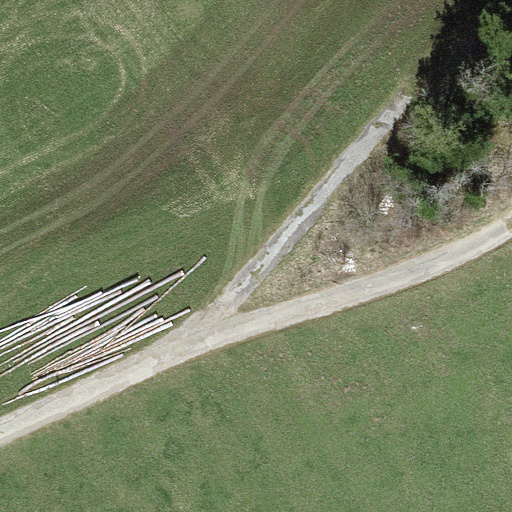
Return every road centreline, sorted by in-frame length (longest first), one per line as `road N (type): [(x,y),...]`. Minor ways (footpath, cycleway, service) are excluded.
road 1 (track): [(0,438),(200,342),(511,3)]
road 2 (track): [(200,342),(435,267),(511,227)]
